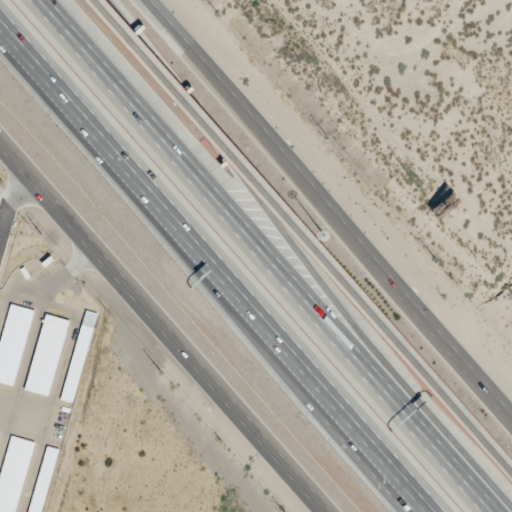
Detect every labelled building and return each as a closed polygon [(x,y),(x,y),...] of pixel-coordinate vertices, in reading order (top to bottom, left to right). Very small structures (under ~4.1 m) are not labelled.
[(32,310),(8,304),(0,340),(0,383),(14,387),(32,310)] [(69,321),(44,315),(25,390),(50,397),(69,321)] [(62,401),(74,404),(91,328),(79,325),(62,401)] [(0,472),(0,511),(16,511),(33,441),(9,436),(0,472)] [(41,511),(58,449),(46,446),(28,511),(41,511)]
